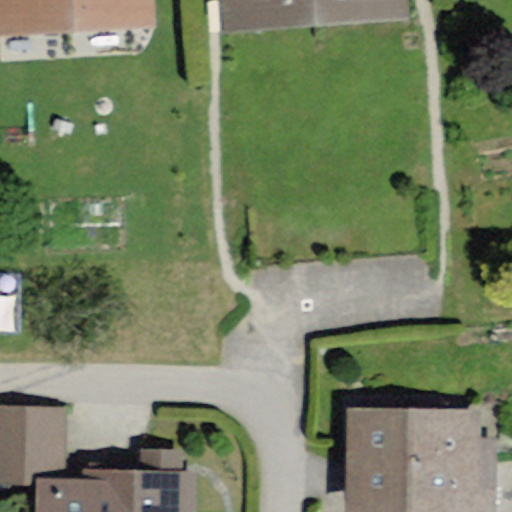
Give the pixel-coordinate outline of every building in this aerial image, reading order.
[(0,0),(0,40),(162,31),(160,0),(0,0)] [(398,0),(231,0),(232,14),(399,3),(398,0)] [(480,511),(490,421),(361,408),(350,510),(366,511),(480,511)] [(0,478),(39,479),(66,479),(66,410),(0,410),(0,478)] [(66,479),(39,479),(39,511),(183,511),(184,477),(66,479)]
